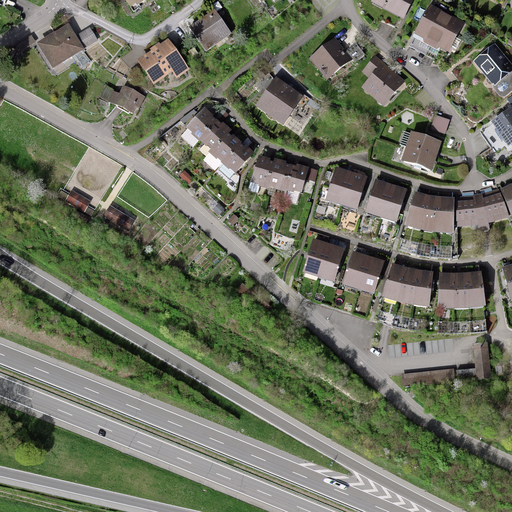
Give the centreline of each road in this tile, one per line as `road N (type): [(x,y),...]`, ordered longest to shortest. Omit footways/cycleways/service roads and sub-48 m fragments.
road 1 (motorway): [(441,511),(0,257)]
road 2 (motorway): [(389,511),(0,354)]
road 3 (residential): [(477,192),(426,190),(356,166),(284,158),(250,141),(218,99),(123,159)]
road 4 (motorway): [(0,386),(311,511)]
road 5 (residential): [(369,374),(123,159)]
road 6 (residential): [(349,0),(358,25),(418,78),(464,134),(477,192)]
road 7 (residential): [(489,260),(504,330),(499,340),(447,360),(369,374)]
road 8 (motorway): [(0,471),(176,511)]
road 9 (residential): [(209,0),(141,45),(58,6)]
road 10 (residential): [(511,462),(439,430),(369,374)]
road 11 (residential): [(123,159),(0,88)]
